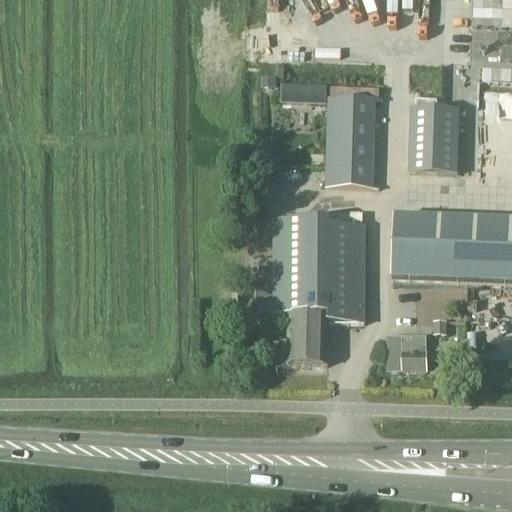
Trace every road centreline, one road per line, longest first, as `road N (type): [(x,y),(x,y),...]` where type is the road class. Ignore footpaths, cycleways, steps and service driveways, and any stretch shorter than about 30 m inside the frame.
road 1 (primary): [(0,454),(511,494)]
road 2 (primary): [(511,452),(0,435)]
